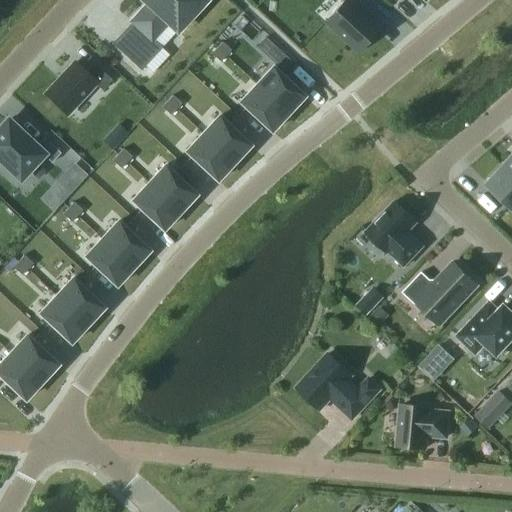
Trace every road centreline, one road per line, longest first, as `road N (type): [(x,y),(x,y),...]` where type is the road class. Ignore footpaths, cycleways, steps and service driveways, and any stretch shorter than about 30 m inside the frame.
road 1 (residential): [(479,0),(203,237),(109,346),(46,444)]
road 2 (residential): [(464,482),(91,448)]
road 3 (residential): [(511,106),(434,178),(511,257)]
